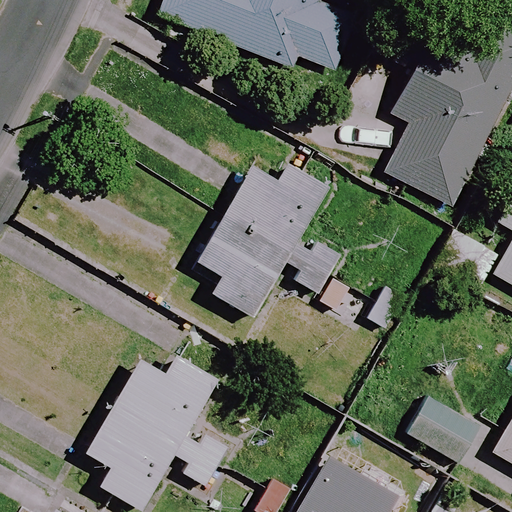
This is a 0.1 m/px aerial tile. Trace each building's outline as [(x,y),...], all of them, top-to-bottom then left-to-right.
[(314,7),(316,0),(171,0),(163,23),(288,71),(292,59),(329,73),(349,21),(314,7)] [(511,80),(511,45),(437,8),(384,114),(406,125),(381,176),(448,209),(511,80)] [(247,321),(278,267),(292,275),(287,284),(317,302),(329,281),(337,286),(350,264),(312,241),(305,253),(291,246),(322,194),(258,157),(194,264),(218,279),(207,298),(247,321)] [(511,192),(493,226),(511,237),(511,242),(501,261),(450,231),(427,270),(476,299),(490,277),(511,289),(511,192)] [(380,286),(360,322),(384,335),(404,299),(380,286)] [(133,511),(139,511),(169,459),(183,466),(178,474),(205,490),(232,441),(211,429),(202,446),(182,435),(213,380),(150,344),(85,459),(106,471),(95,490),(133,511)] [(480,429),(427,401),(405,440),(458,469),(480,429)] [(511,420),(490,457),(511,470),(511,420)] [(332,463),(300,511),(383,511),(391,500),(332,463)] [(271,476),(249,511),(278,511),(293,489),(271,476)] [(48,511),(27,500),(19,511),(48,511)]
